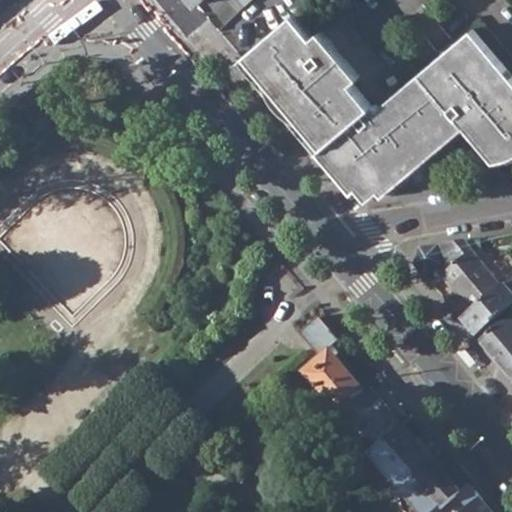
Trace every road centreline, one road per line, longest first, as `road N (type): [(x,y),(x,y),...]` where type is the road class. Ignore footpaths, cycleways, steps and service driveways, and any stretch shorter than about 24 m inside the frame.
road 1 (primary): [(128,0),(338,249)]
road 2 (primary): [(338,249),(511,455)]
road 3 (residential): [(338,249),(369,228),(511,201)]
